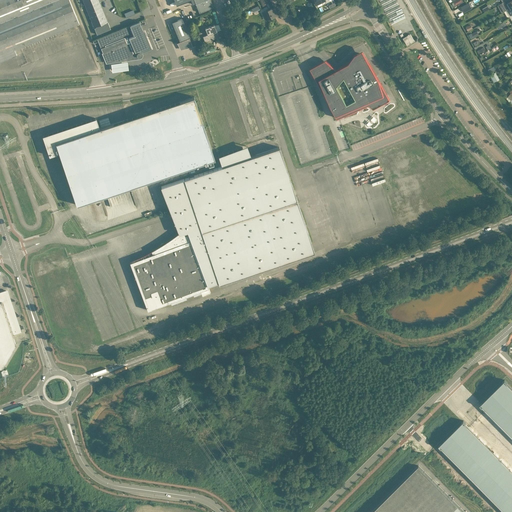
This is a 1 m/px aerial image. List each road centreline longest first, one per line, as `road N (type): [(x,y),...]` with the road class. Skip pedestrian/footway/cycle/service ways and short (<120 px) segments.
road 1 (primary): [(406,261),(60,383)]
road 2 (primary): [(64,392),(406,261)]
road 3 (unclassified): [(511,191),(443,115),(366,6)]
road 4 (tertiary): [(320,511),(485,349)]
road 5 (tertiary): [(181,78),(253,57),(366,6)]
road 6 (tertiary): [(0,99),(181,78)]
road 7 (track): [(444,0),(509,110)]
road 8 (tertiary): [(221,511),(200,498),(103,480)]
